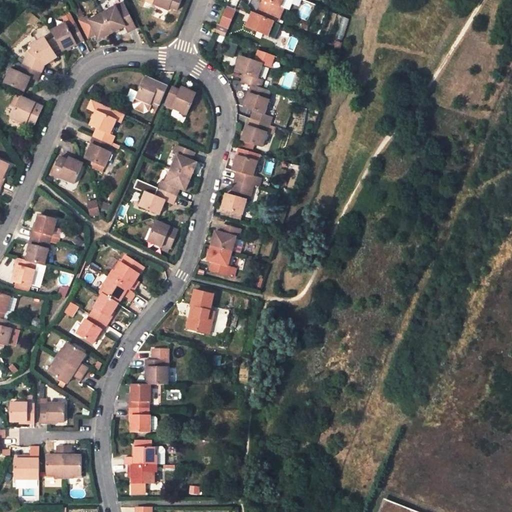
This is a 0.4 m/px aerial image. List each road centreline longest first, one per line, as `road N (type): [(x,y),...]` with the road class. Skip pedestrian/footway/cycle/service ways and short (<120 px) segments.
road 1 (residential): [(174,57),(214,79),(229,127),(190,263),(111,389),(102,450),(112,511)]
road 2 (residential): [(0,239),(69,88),(86,68),(113,53),(174,57)]
